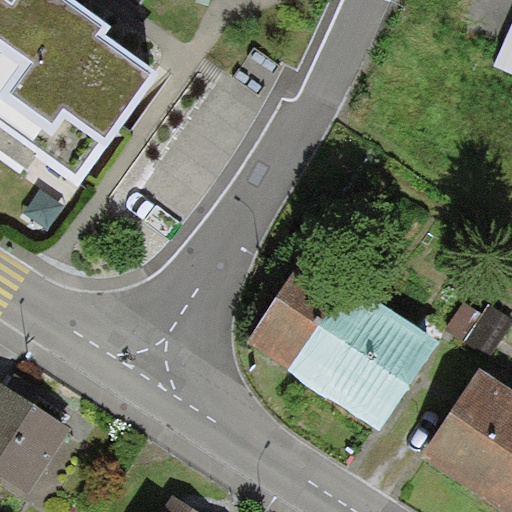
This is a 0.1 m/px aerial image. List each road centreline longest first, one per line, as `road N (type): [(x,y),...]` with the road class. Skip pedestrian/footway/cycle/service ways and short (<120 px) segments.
road 1 (residential): [(139,374),(304,118),(367,0)]
road 2 (tertiary): [(139,374),(349,511)]
road 3 (tertiary): [(0,275),(139,374)]
